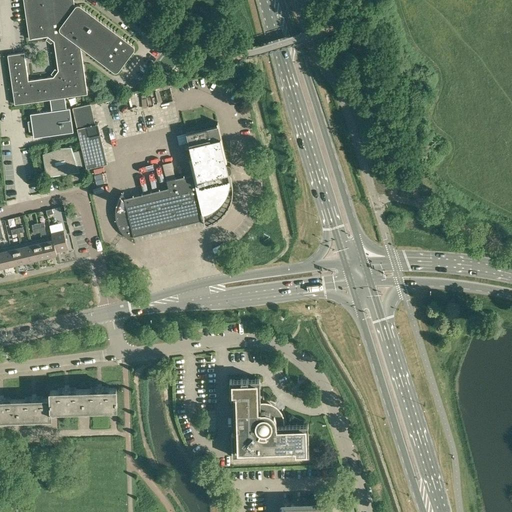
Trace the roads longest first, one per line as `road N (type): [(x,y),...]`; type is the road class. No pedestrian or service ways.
road 1 (residential): [(368,511),(327,390),(290,350),(232,338),(122,353)]
road 2 (primary): [(263,0),(345,263)]
road 3 (primary): [(365,262),(281,0)]
road 4 (primary): [(443,511),(371,283)]
road 5 (primary): [(352,285),(426,511)]
road 6 (residential): [(123,311),(352,285)]
road 7 (residential): [(345,263),(245,276),(123,311)]
road 8 (residential): [(111,314),(82,197),(0,213)]
road 9 (tertiary): [(511,273),(452,262),(365,262)]
road 10 (tertiary): [(371,283),(511,294)]
road 11 (residential): [(0,424),(18,423),(18,436),(115,433)]
road 12 (residential): [(122,353),(0,368)]
